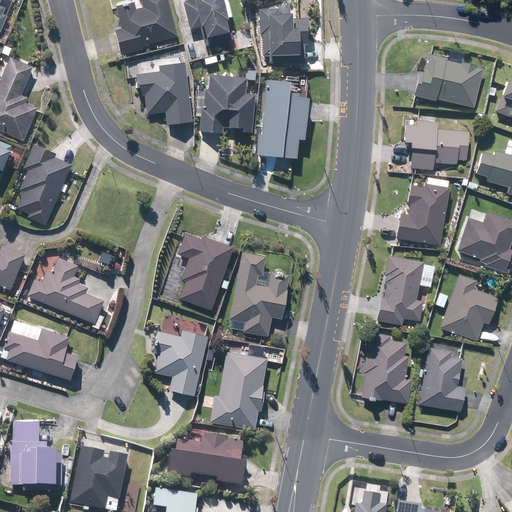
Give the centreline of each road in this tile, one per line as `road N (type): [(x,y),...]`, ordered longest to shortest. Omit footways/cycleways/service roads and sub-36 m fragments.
road 1 (residential): [(61,0),(89,106),(117,142),(199,181),(346,225)]
road 2 (unclassified): [(305,433),(447,459),(471,454),(498,424),(511,381)]
road 3 (secondary): [(346,225),(305,433)]
road 4 (secondary): [(358,15),(359,117),(346,225)]
road 5 (unclassified): [(511,34),(471,21),(358,15)]
